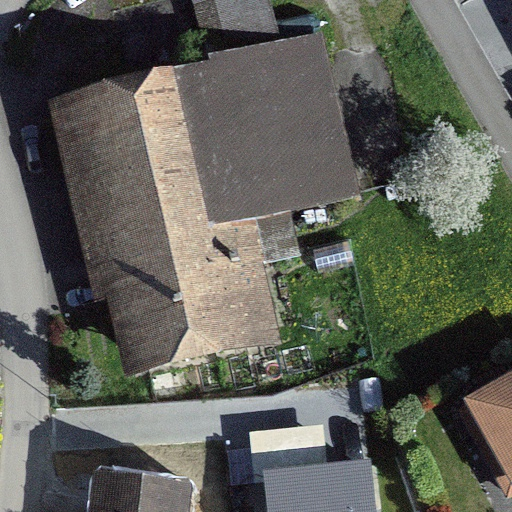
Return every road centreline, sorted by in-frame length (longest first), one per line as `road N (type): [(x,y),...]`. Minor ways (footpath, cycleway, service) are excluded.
road 1 (residential): [(0,210),(25,348),(14,511)]
road 2 (residential): [(429,0),(511,152)]
